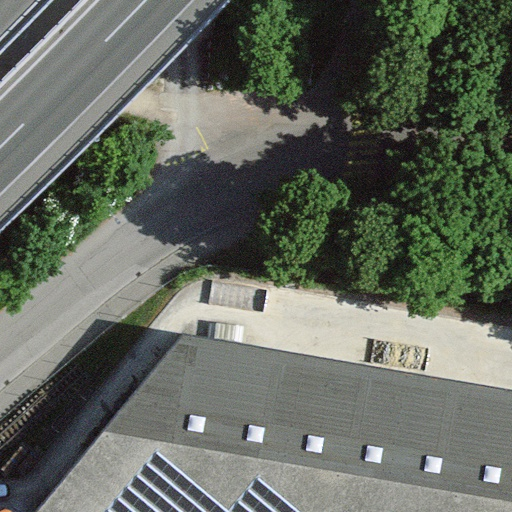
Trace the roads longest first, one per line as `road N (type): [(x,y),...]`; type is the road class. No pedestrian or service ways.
road 1 (residential): [(0,361),(129,243),(237,182),(335,146),(451,138),(511,146)]
road 2 (track): [(237,182),(181,103),(0,77)]
road 3 (motorway): [(0,148),(145,0)]
